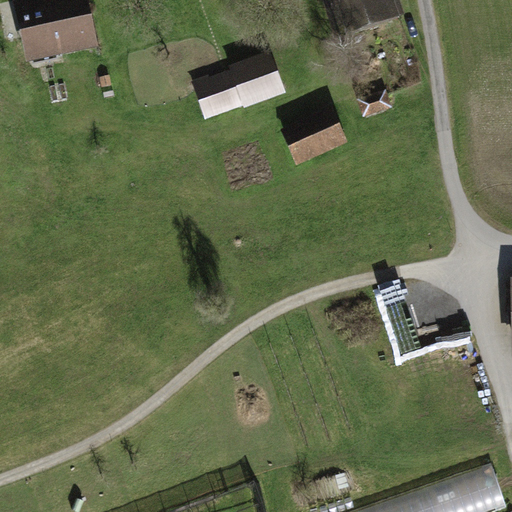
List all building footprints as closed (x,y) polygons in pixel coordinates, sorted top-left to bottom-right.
[(339,0),(357,41),(410,18),(402,0),(339,0)] [(95,5),(25,21),(36,70),(107,54),(95,5)] [(275,61),(196,89),(208,124),(287,96),(275,61)] [(337,114),(286,135),(300,168),(351,147),(337,114)] [(503,511),(507,511),(495,469),(344,511),(503,511)]
